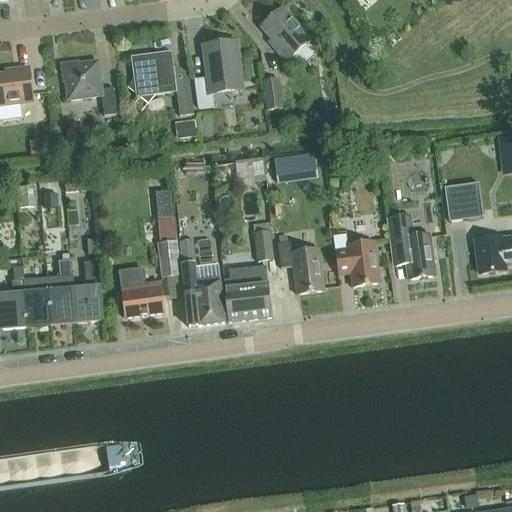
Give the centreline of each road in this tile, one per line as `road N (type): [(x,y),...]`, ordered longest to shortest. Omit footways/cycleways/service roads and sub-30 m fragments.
road 1 (unclassified): [(0,379),(511,309)]
road 2 (residential): [(0,34),(196,11)]
